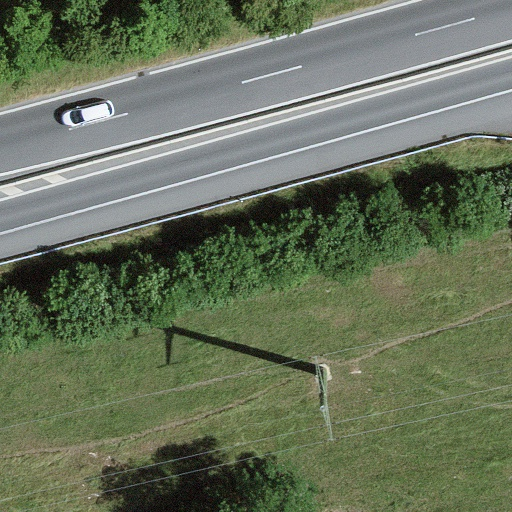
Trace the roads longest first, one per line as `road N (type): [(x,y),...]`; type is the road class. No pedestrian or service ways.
road 1 (trunk): [(0,218),(511,74)]
road 2 (trunk): [(511,8),(0,145)]
